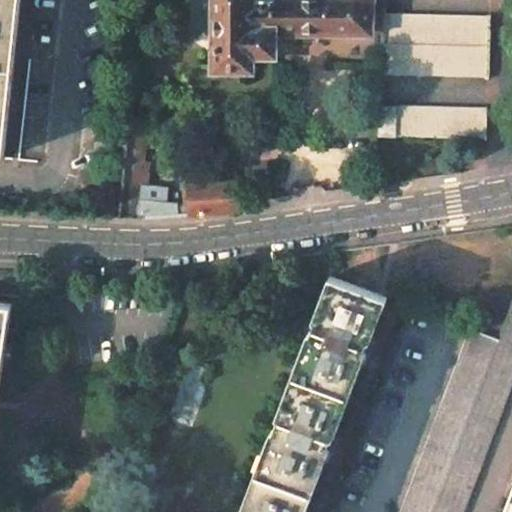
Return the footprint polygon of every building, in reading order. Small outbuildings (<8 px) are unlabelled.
[(21,0),(0,0),(0,67),(14,69),(19,28),(21,0)] [(216,0),(215,68),(252,68),(252,53),(252,0),(216,0)] [(252,0),(252,53),(274,53),(274,30),(301,31),(304,41),(318,41),(322,31),(369,31),(383,31),(384,14),(385,0),(252,0)] [(490,16),(384,14),(383,31),(382,43),(489,46),(490,16)] [(489,46),(382,43),(380,74),(488,76),(489,46)] [(14,69),(0,67),(0,157),(5,158),(9,116),(14,69)] [(396,137),(397,106),(378,105),(377,137),(396,137)] [(488,107),(397,106),(396,137),(487,139),(488,107)] [(148,120),(131,118),(127,145),(128,145),(126,161),(120,217),(138,218),(143,218),(156,217),(190,214),(189,205),(179,206),(179,202),(168,201),(169,186),(149,185),(151,162),(144,161),(148,120)] [(127,145),(97,142),(95,158),(126,161),(127,145)] [(220,182),(188,185),(189,205),(190,214),(227,212),(240,210),(239,204),(237,181),(236,173),(219,175),(220,182)] [(385,296),(332,277),(291,385),(344,405),(360,364),(363,353),(369,355),(375,341),(369,338),(373,330),(385,296)] [(0,387),(12,304),(0,302),(0,387)] [(462,511),(511,382),(511,307),(500,339),(434,511),(462,511)] [(434,511),(500,339),(472,328),(401,511),(434,511)] [(344,405),(291,385),(254,483),(307,503),(323,461),(327,451),(333,453),(338,438),(332,436),(336,428),(344,405)] [(108,506),(118,480),(101,474),(92,500),(108,506)] [(303,511),(307,503),(254,483),(242,511),(303,511)]
